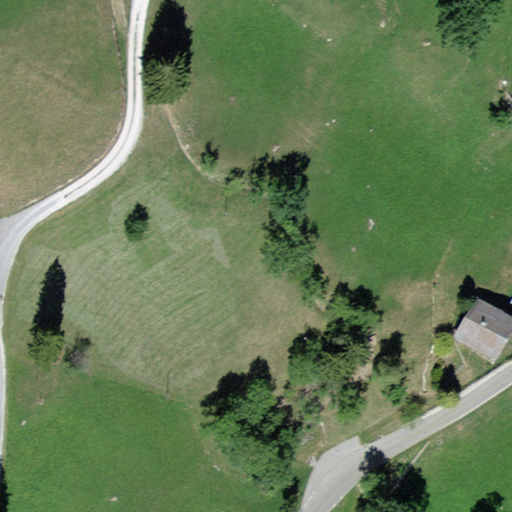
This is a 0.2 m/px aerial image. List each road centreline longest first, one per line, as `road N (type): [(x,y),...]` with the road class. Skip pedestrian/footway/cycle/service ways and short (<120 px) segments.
road 1 (track): [(0,240),(97,176),(121,150),(132,119),(134,49)]
road 2 (residential): [(315,511),(353,466),(511,373)]
